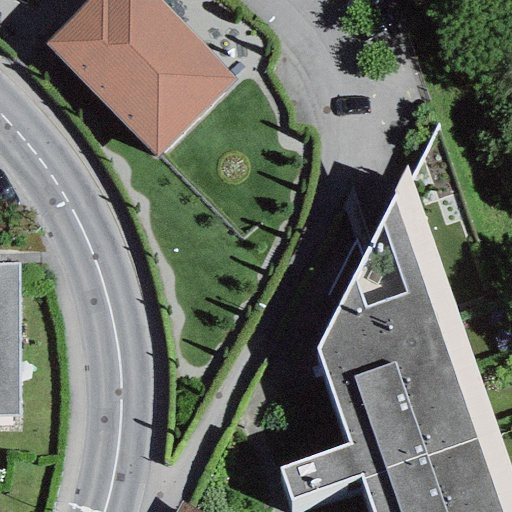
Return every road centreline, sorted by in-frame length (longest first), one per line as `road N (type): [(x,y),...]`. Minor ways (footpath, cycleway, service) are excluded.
road 1 (residential): [(221,0),(300,58),(343,122),(344,174),(320,242),(183,477),(150,511)]
road 2 (secondary): [(0,115),(79,225),(105,304),(117,410),(102,511)]
